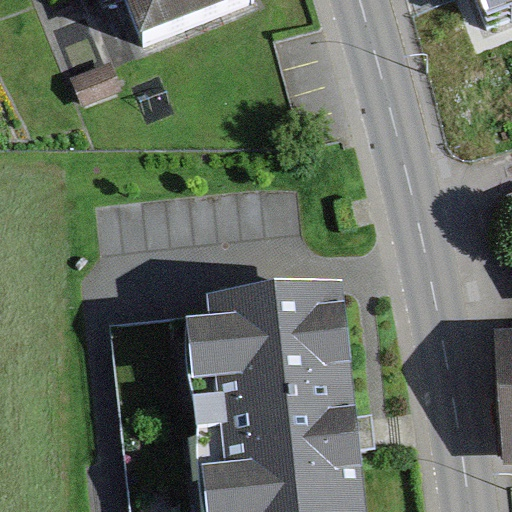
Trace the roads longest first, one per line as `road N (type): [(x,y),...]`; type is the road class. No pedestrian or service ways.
road 1 (tertiary): [(415,209),(465,511)]
road 2 (tertiary): [(360,0),(415,209)]
